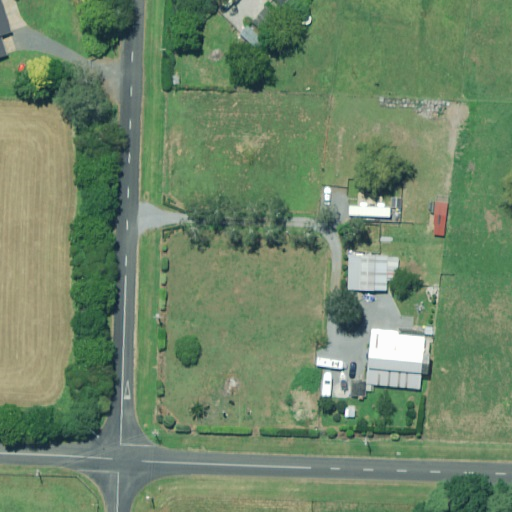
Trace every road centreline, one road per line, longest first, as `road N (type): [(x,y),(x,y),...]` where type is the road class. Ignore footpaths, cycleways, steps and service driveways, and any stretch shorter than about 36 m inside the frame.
road 1 (residential): [(121,459),(135,0)]
road 2 (unclassified): [(511,473),(121,459)]
road 3 (unclassified): [(121,459),(0,453)]
